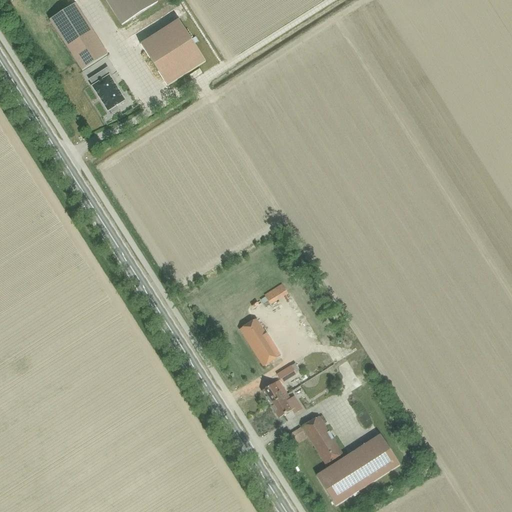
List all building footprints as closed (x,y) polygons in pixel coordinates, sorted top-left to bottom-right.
[(69,0),(47,13),(77,65),(104,50),(75,0),(69,0)] [(105,0),(122,26),(158,3),(155,0),(105,0)] [(205,63),(191,41),(178,21),(140,45),(167,87),(205,63)] [(109,77),(92,87),(107,112),(110,111),(112,114),(118,110),(116,106),(124,101),(120,94),(122,93),(118,87),(116,88),(109,77)] [(270,306),(288,295),(281,285),(264,296),(270,306)] [(262,315),(266,312),(260,303),(255,306),(262,315)] [(263,368),(280,357),(256,320),(239,331),(263,368)] [(282,384),(296,375),(295,373),(299,371),(295,364),(291,366),(290,366),(276,375),(282,384)] [(286,395),(283,391),(278,382),(262,392),(270,405),(286,395)] [(291,403),(289,400),(286,395),(270,405),(279,419),(292,411),(294,415),(301,410),(295,400),(291,403)] [(325,466),(342,455),(318,417),(301,428),(325,466)] [(380,435),(316,476),(336,507),(399,466),(380,435)]
